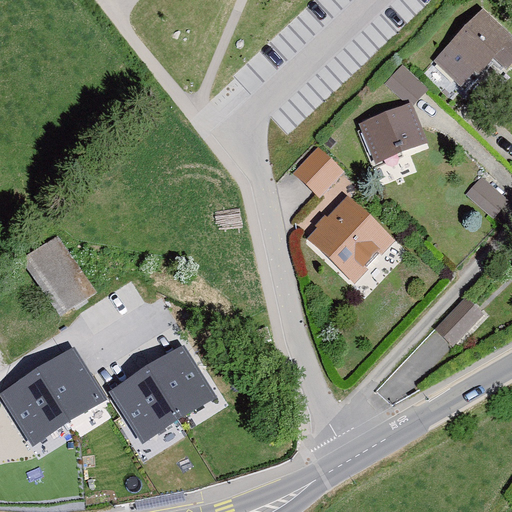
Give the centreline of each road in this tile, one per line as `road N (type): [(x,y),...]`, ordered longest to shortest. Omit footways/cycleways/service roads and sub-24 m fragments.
road 1 (residential): [(333,428),(298,343),(268,209),(236,137),(379,0)]
road 2 (residential): [(333,428),(511,227)]
road 3 (tertiary): [(511,366),(353,457)]
